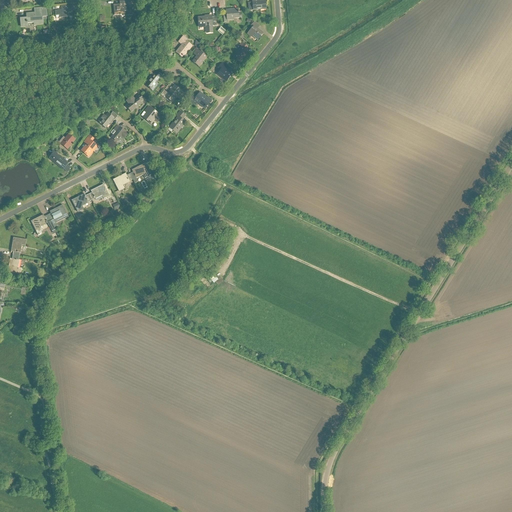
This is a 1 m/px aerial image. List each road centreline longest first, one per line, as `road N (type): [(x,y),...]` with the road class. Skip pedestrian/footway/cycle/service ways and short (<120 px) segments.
road 1 (tertiary): [(511,164),(332,456),(324,511)]
road 2 (track): [(216,222),(412,311)]
road 3 (unclassified): [(223,102),(276,37),(276,0)]
